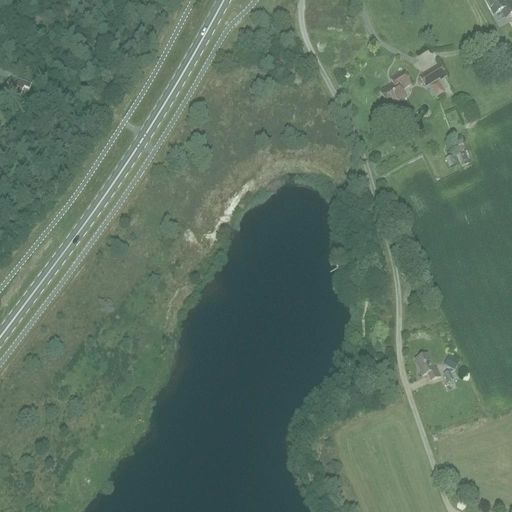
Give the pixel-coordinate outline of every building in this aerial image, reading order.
[(485,0),(494,16),(502,12),(506,19),(511,15),(511,5),(509,0),(485,0)] [(478,51),(481,58),(487,55),(484,48),(478,51)] [(440,67),(420,79),(426,88),(445,76),(440,67)] [(394,86),(381,94),(389,108),(406,98),(401,90),(410,85),(403,73),(391,81),(394,86)] [(6,93),(6,94),(20,99),(24,88),(29,91),(31,85),(20,81),(19,83),(18,84),(11,81),(8,88),(4,89),(6,93)] [(470,164),(465,152),(456,156),(461,167),(470,164)] [(449,169),(456,166),(452,156),(445,159),(449,169)] [(430,382),(440,378),(435,368),(434,369),(428,355),(415,360),(423,377),(427,375),(430,382)] [(443,375),(449,388),(455,385),(454,381),(457,380),(454,372),(451,373),(450,372),(443,375)]
